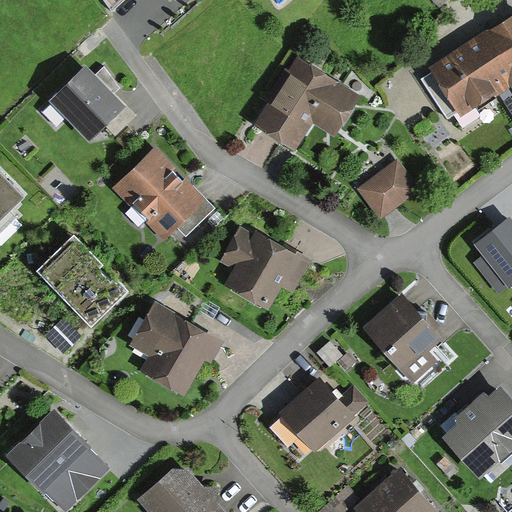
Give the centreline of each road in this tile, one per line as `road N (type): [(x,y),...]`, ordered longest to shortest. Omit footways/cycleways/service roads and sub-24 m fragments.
road 1 (residential): [(387,261),(244,168),(148,71)]
road 2 (residential): [(0,343),(149,433),(176,434),(214,420)]
road 3 (residential): [(214,420),(387,261)]
road 4 (residential): [(511,366),(411,243)]
road 5 (residential): [(411,243),(511,170)]
